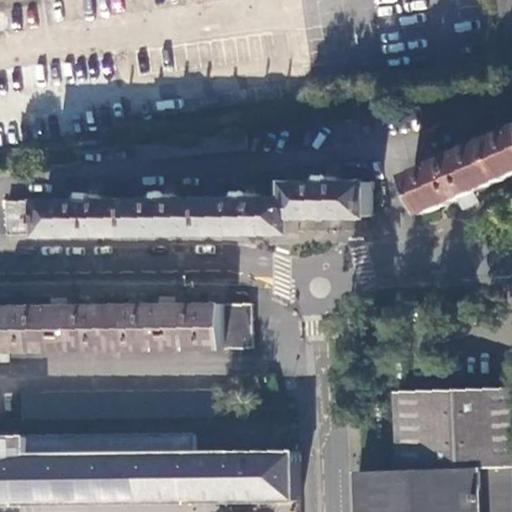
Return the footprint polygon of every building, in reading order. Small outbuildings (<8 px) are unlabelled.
[(511,0),(497,0),(510,83),(511,82),(511,0)] [(511,130),(412,175),(428,211),(461,196),(476,189),(511,173),(511,130)] [(253,147),(250,131),(142,144),(144,161),(253,147)] [(7,198),(7,232),(301,229),(301,214),(375,214),(375,180),(345,181),(339,174),(331,174),(325,181),(297,182),(297,196),(268,196),(261,190),(252,190),(246,196),(179,197),(173,191),(163,191),(156,197),(102,198),(96,192),(88,192),(83,198),(7,198)] [(480,199),(476,189),(461,196),(465,206),(480,199)] [(0,358),(10,359),(10,349),(255,346),(255,302),(178,303),(165,303),(70,304),(57,304),(8,305),(8,314),(0,314),(0,358)] [(26,390),(26,418),(225,416),(224,387),(26,390)] [(511,511),(511,476),(511,469),(511,468),(511,389),(395,394),(398,473),(358,475),(359,511),(511,511)] [(0,504),(303,501),(302,450),(196,451),(195,434),(0,435),(0,504)]
